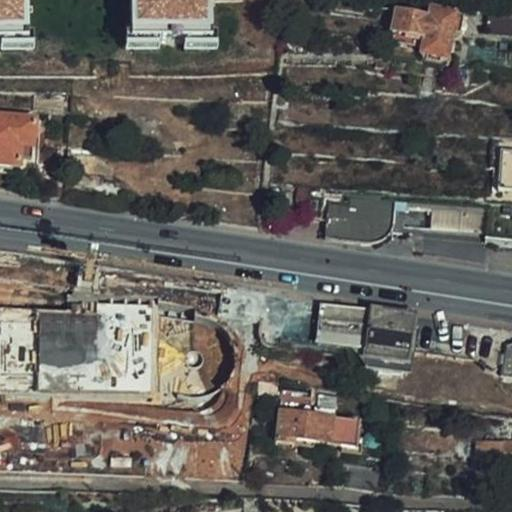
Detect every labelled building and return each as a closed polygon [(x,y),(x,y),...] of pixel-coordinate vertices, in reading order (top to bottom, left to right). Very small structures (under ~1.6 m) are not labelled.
[(0,0),(0,35),(29,35),(28,0),(0,0)] [(129,0),(130,42),(216,40),(215,0),(129,0)] [(511,10),(488,8),(485,37),(511,39),(511,10)] [(423,43),(421,52),(420,60),(446,65),(452,34),(464,37),(468,16),(430,9),(428,21),(396,15),(392,37),(423,43)] [(391,45),(421,52),(423,43),(392,37),(391,45)] [(98,100),(36,97),(34,113),(70,117),(71,106),(98,107),(98,100)] [(0,171),(20,174),(21,164),(22,151),(33,152),(34,124),(0,120),(0,171)] [(145,125),(112,122),(110,141),(143,143),(145,125)] [(32,165),(33,152),(22,151),(21,164),(32,165)] [(511,154),(502,154),(499,194),(511,195),(511,154)] [(287,184),(281,216),(306,220),(311,186),(287,184)] [(311,186),(306,220),(321,221),(327,187),(311,186)] [(331,195),(327,218),(366,223),(403,227),(406,205),(331,195)] [(485,237),(511,240),(511,216),(488,214),(485,237)] [(327,218),(326,222),(325,238),(327,241),(368,246),(377,245),(383,243),(388,237),(389,233),(402,234),(403,227),(366,223),(327,218)] [(166,357),(172,290),(173,280),(29,258),(0,254),(0,352),(108,365),(110,352),(152,356),(166,357)] [(261,316),(258,342),(270,350),(315,356),(360,361),(358,373),(410,379),(413,349),(433,351),(433,356),(442,357),(442,352),(459,354),(463,356),(462,360),(472,361),(472,357),(491,359),(490,366),(502,380),(511,381),(511,337),(284,304),(261,316)] [(192,317),(189,360),(219,363),(224,319),(192,317)] [(110,352),(108,365),(188,373),(189,360),(166,357),(152,356),(110,352)] [(360,361),(315,356),(315,366),(358,373),(360,361)] [(253,381),(252,395),(277,398),(279,385),(253,381)] [(211,400),(151,398),(149,444),(210,445),(211,400)] [(312,418),(334,421),(336,400),(315,398),(312,418)] [(359,425),(334,421),(312,418),(280,413),(276,441),(356,452),(359,425)] [(511,445),(475,444),(473,476),(491,478),(500,471),(501,466),(511,466),(511,445)] [(349,466),(343,491),(363,492),(379,493),(382,469),(349,466)] [(260,511),(259,499),(244,499),(242,511),(260,511)]
